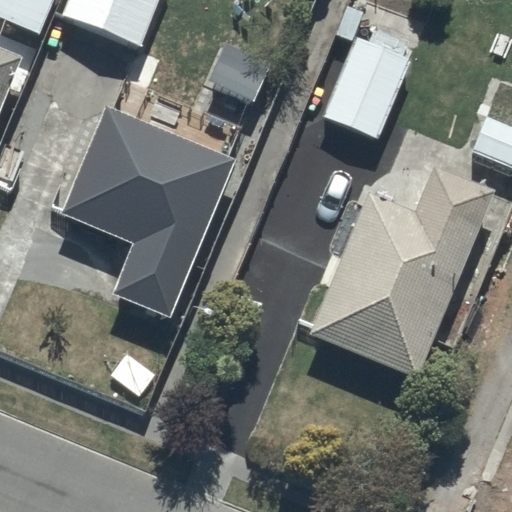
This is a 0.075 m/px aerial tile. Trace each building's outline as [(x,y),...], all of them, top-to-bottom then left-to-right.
[(53,0),(0,0),(0,40),(32,53),(53,0)] [(73,0),(59,32),(137,66),(166,0),(73,0)] [(407,76),(351,54),(319,135),(375,157),(407,76)] [(0,119),(16,79),(0,72),(0,119)] [(230,180),(102,126),(56,232),(127,262),(106,313),(163,337),(230,180)] [(511,143),(481,131),(467,167),(511,184),(511,143)] [(411,233),(363,213),(303,356),(408,400),(487,211),(430,187),(411,233)]
